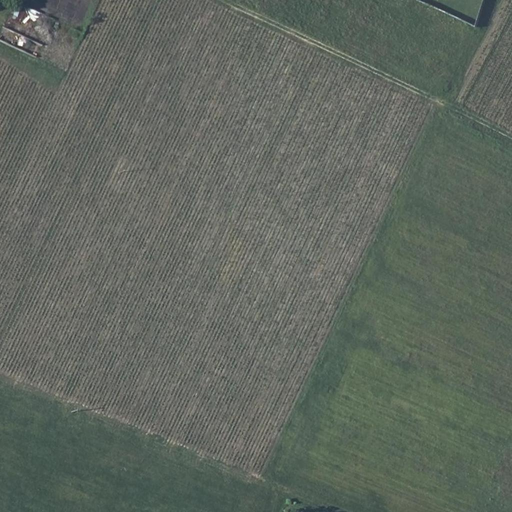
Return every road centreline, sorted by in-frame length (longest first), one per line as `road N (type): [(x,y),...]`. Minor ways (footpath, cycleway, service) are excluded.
road 1 (track): [(435,103),(262,481),(340,511)]
road 2 (track): [(221,0),(511,141)]
road 3 (track): [(262,481),(0,377)]
